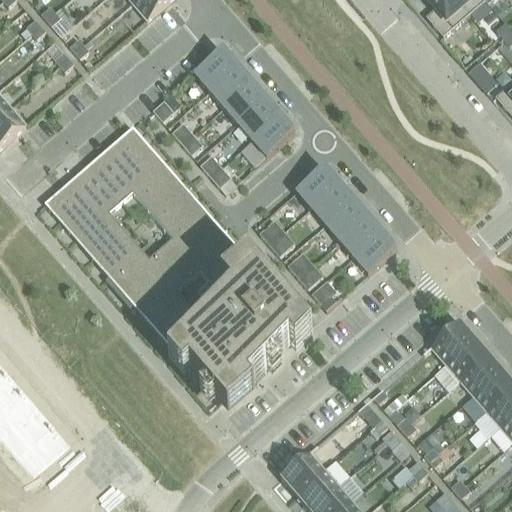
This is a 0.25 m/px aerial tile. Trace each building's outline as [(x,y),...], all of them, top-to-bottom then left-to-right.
[(18,4),(13,0),(10,0),(3,6),(8,12),(18,4)] [(124,0),(132,9),(142,0),(124,0)] [(142,0),(132,9),(147,26),(176,1),(175,0),(142,0)] [(423,0),(435,14),(426,22),(443,42),(470,19),(452,0),(423,0)] [(452,0),(470,19),(485,6),(486,5),(481,0),(452,0)] [(481,0),(486,5),(485,6),(488,10),(499,0),(481,0)] [(42,20),(47,26),(56,18),(51,12),(42,20)] [(56,18),(47,26),(52,32),(61,24),(56,18)] [(35,25),(26,33),(32,39),(41,31),(36,25),(35,25)] [(511,35),(506,28),(496,36),(503,44),(511,35)] [(46,37),(41,31),(32,39),(37,45),(46,37)] [(511,35),(503,44),(509,52),(511,49),(511,35)] [(70,52),(75,58),(84,50),(79,44),(70,52)] [(89,56),(84,50),(75,58),(80,64),(89,56)] [(194,80),(208,96),(237,71),(223,55),(194,80)] [(55,65),(60,71),(69,64),(64,58),(55,65)] [(69,64),(60,71),(65,77),(74,69),(69,64)] [(479,67),(468,77),(487,98),(498,88),(479,67)] [(208,96),(223,113),(252,88),(237,71),(208,96)] [(223,113),(238,130),(266,105),(252,88),(223,113)] [(511,88),(496,103),(511,121),(511,88)] [(12,113),(0,99),(0,123),(12,113)] [(238,130),(251,145),(279,120),(266,105),(238,130)] [(153,116),(163,127),(174,117),(164,106),(153,116)] [(12,113),(0,123),(0,153),(26,130),(12,113)] [(279,120),(251,145),(267,163),(295,138),(279,120)] [(172,138),(182,149),(193,139),(184,128),(172,138)] [(193,139),(182,149),(192,161),(203,151),(193,139)] [(124,141),(45,210),(218,410),(242,390),(247,395),(269,370),(268,369),(267,368),(298,341),(124,141)] [(201,171),(210,182),(222,172),(212,161),(201,171)] [(222,172),(210,182),(220,193),(231,183),(222,172)] [(296,197),(310,213),(338,188),(325,172),(296,197)] [(310,213),(325,231),(354,206),(338,188),(310,213)] [(325,231),(339,246),(367,222),(354,206),(325,231)] [(339,246),(352,262),(381,237),(367,222),(339,246)] [(259,238),(269,250),(285,237),(275,225),(259,238)] [(285,237),(269,250),(280,262),(295,249),(285,237)] [(381,237),(352,262),(368,280),(397,256),(381,237)] [(288,271),(298,283),(313,270),(303,258),(288,271)] [(313,270),(298,283),(308,295),(323,281),(313,270)] [(312,299),(322,311),(337,297),(327,286),(312,299)] [(446,370),(474,345),(460,328),(431,353),(446,370)] [(489,362),(474,345),(446,370),(460,387),(489,362)] [(502,377),(489,362),(460,387),(473,402),(502,377)] [(7,374),(0,380),(0,412),(23,393),(7,374)] [(486,417),(511,395),(511,388),(502,377),(473,402),(486,417)] [(23,393),(0,412),(0,427),(8,437),(39,411),(23,393)] [(511,422),(511,395),(486,417),(500,433),(511,422)] [(383,396),(374,404),(379,409),(388,402),(383,396)] [(383,414),(388,420),(395,414),(398,411),(393,405),(383,414)] [(368,409),(359,417),(364,422),(373,415),(368,409)] [(39,411),(8,437),(24,455),(55,429),(39,411)] [(413,411),(404,419),(412,428),(421,420),(413,411)] [(397,430),(402,436),(411,428),(406,422),(397,430)] [(511,422),(500,433),(511,446),(511,422)] [(382,425),(373,433),(378,439),(387,431),(382,425)] [(408,442),(417,434),(411,428),(402,436),(408,442)] [(55,429),(24,455),(40,474),(71,448),(55,429)] [(382,443),(387,449),(396,441),(391,435),(382,443)] [(392,455),(401,447),(396,441),(387,449),(392,455)] [(424,461),(429,467),(438,459),(433,453),(424,461)] [(296,500),(325,475),(310,458),(281,483),(296,500)] [(434,473),(443,465),(438,459),(429,467),(434,473)] [(409,474),(414,480),(423,472),(418,466),(409,474)] [(419,486),(428,478),(423,472),(414,480),(419,486)] [(325,475),(296,500),(306,511),(314,511),(339,491),(325,475)] [(451,492),(456,498),(465,490),(460,484),(451,492)] [(461,504),(470,496),(465,490),(456,498),(461,504)] [(346,511),(352,507),(339,491),(314,511),(346,511)] [(436,505),(441,511),(450,504),(445,498),(436,505)]
